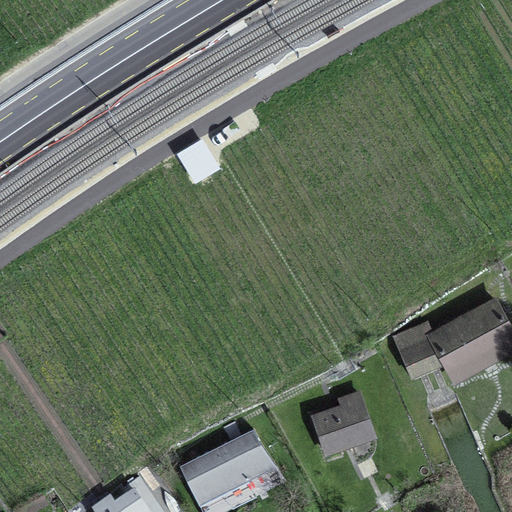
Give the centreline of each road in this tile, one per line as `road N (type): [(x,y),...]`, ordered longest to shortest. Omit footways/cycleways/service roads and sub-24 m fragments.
road 1 (unclassified): [(0,259),(221,112),(419,0)]
road 2 (primary): [(219,0),(0,140)]
road 3 (track): [(0,97),(147,0)]
